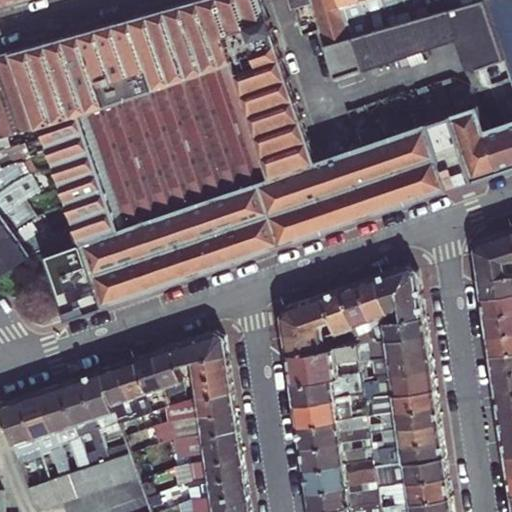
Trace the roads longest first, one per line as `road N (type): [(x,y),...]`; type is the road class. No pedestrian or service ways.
road 1 (residential): [(487,511),(443,220)]
road 2 (residential): [(26,362),(247,286)]
road 3 (residential): [(247,286),(281,511)]
road 4 (residential): [(247,286),(443,220)]
road 5 (unknown): [(285,0),(343,148)]
